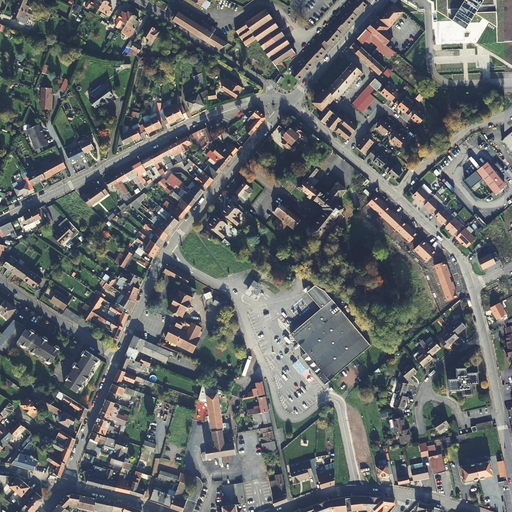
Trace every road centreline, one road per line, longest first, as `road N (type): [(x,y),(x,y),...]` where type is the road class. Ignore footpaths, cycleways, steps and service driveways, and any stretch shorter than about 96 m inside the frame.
road 1 (residential): [(358,488),(339,406),(325,398),(308,414),(283,417),(233,295),(184,265)]
road 2 (tertiary): [(0,220),(210,116),(260,100)]
road 3 (residential): [(485,340),(442,367),(424,396),(448,402),(465,423),(501,414)]
road 4 (residential): [(271,98),(263,81),(135,0)]
road 5 (tertiary): [(170,247),(274,119)]
road 6 (tertiary): [(61,490),(117,356)]
road 7 (residential): [(395,194),(470,127),(511,112)]
road 8 (residential): [(0,281),(117,356)]
road 9 (tertiary): [(290,103),(378,2)]
road 10 (residential): [(395,194),(455,253),(470,287)]
